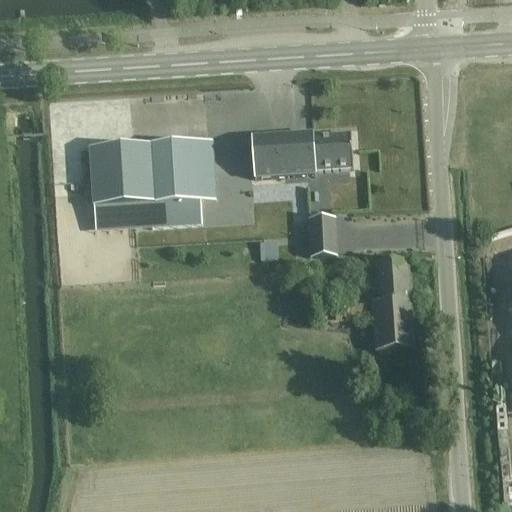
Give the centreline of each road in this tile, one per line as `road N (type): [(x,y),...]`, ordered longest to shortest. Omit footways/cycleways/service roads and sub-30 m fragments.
road 1 (unclassified): [(464,511),(429,49)]
road 2 (secondary): [(0,77),(429,49)]
